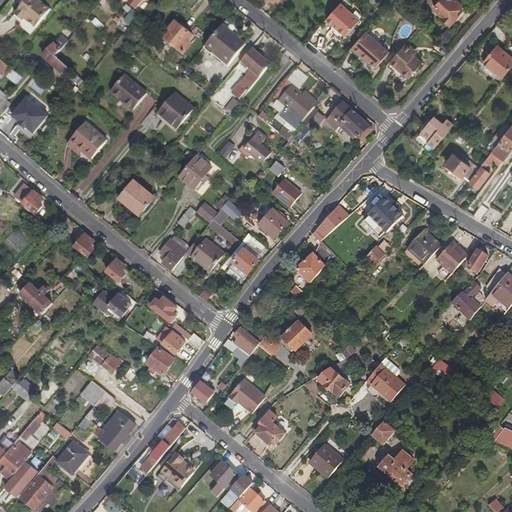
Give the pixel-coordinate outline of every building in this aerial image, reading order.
[(36,30),(50,11),(36,0),(27,0),(14,16),(23,23),(25,21),(36,30)] [(130,0),(129,2),(137,9),(144,0),(130,0)] [(457,13),(464,5),(458,1),(457,2),(454,0),(439,0),(439,1),(440,2),(433,9),(451,25),(459,16),(459,15),(457,13)] [(361,20),(341,4),(327,20),(337,29),(347,36),(361,20)] [(131,25),(140,14),(135,8),(125,20),(131,25)] [(100,29),(111,17),(102,10),(92,22),(100,29)] [(192,44),(189,41),(194,35),(176,21),(162,37),(184,54),(192,44)] [(227,68),(245,46),(222,27),(204,49),(227,68)] [(342,41),(347,36),(337,29),(333,34),(342,41)] [(454,36),(447,31),(441,37),(448,43),(454,36)] [(390,53),(367,33),(354,48),(362,56),(364,54),(372,61),(372,64),(377,69),(390,53)] [(69,67),(56,55),(67,42),(60,37),(43,56),(63,74),(69,67)] [(425,62),(416,55),(412,52),(415,48),(408,42),(390,63),(409,79),(425,62)] [(503,77),(511,66),(511,57),(497,45),(484,62),(503,77)] [(241,102),(271,65),(251,50),(241,63),(252,71),(238,88),(233,94),(232,95),(241,102)] [(372,61),(364,54),(362,56),(372,64),(372,61)] [(0,58),(0,70),(4,74),(10,67),(0,58)] [(23,79),(11,69),(6,76),(5,77),(17,86),(23,79)] [(299,69),(288,83),(292,86),(293,85),(300,91),(310,78),(299,69)] [(133,113),(147,95),(124,76),(109,94),(133,113)] [(281,99),(292,86),(288,83),(278,97),(281,99)] [(230,91),(233,94),(238,88),(235,85),(230,91)] [(316,108),(320,103),(316,100),(314,102),(310,98),(312,96),(306,92),(304,94),(300,91),(293,85),(292,86),(281,99),(281,100),(289,107),(285,112),(302,126),(316,108)] [(178,132),(195,110),(175,93),(157,114),(178,132)] [(281,99),(278,97),(276,99),(278,101),(273,107),(276,109),(274,112),(278,116),(276,119),(278,120),(285,112),(289,107),(281,100),(281,99)] [(49,117),(29,100),(14,117),(21,123),(20,125),(27,130),(28,129),(35,135),(49,117)] [(231,115),(240,104),(234,100),(225,111),(231,115)] [(0,116),(5,121),(14,110),(4,102),(0,107),(0,116)] [(372,129),(344,103),(327,120),(336,129),(342,123),(360,140),(372,129)] [(471,114),(477,108),(472,104),(466,110),(471,114)] [(316,108),(302,126),(295,134),(299,137),(303,140),(312,129),(313,130),(316,125),(319,127),(326,119),(318,112),(319,110),(316,108)] [(302,126),(285,112),(278,120),(285,126),(292,132),(295,134),(302,126)] [(261,118),(286,139),(292,132),(285,126),(283,129),(273,120),(265,113),(261,118)] [(434,150),(454,126),(446,120),(443,125),(433,117),(420,134),(429,141),(427,144),(434,150)] [(498,142),(511,126),(505,122),(489,142),(495,146),(498,142)] [(494,148),(490,152),(486,158),(497,166),(502,160),(511,149),(509,147),(511,142),(511,124),(511,126),(498,142),(495,146),(494,148)] [(93,162),(108,142),(86,125),(67,148),(76,154),(79,151),(83,154),(93,162)] [(273,153),(263,145),(268,139),(260,132),(255,139),(254,138),(245,150),(264,165),(273,153)] [(299,137),(295,134),(284,148),(288,151),(299,137)] [(226,159),(235,148),(229,143),(220,154),(226,159)] [(291,154),(284,149),(281,153),(288,158),(291,154)] [(469,181),(479,167),(456,150),(445,164),(461,177),(463,176),(469,181)] [(189,163),(195,156),(189,151),(184,158),(189,163)] [(206,183),(209,178),(207,176),(213,168),(200,158),(202,156),(200,154),(190,165),(180,178),(196,191),(203,181),(206,183)] [(477,189),(489,173),(484,169),(489,163),(485,160),(479,167),(469,181),(468,182),(477,189)] [(280,174),(286,167),(278,161),(271,170),(280,177),(281,175),(280,174)] [(299,179),(306,170),(299,164),(298,164),(297,165),(291,161),(286,167),(280,174),(281,175),(292,183),(297,177),(299,179)] [(286,179),(274,193),(292,207),(303,193),(286,179)] [(141,216),(157,197),(135,180),(120,199),(141,216)] [(44,198),(27,184),(16,197),(37,214),(43,206),(40,203),(44,198)] [(228,203),(231,198),(226,194),(223,199),(228,203)] [(223,209),(228,203),(223,199),(218,205),(223,209)] [(385,199),(367,214),(369,217),(363,222),(376,237),(382,232),(384,234),(402,219),(385,199)] [(243,215),(228,203),(223,209),(231,215),(238,221),(243,215)] [(219,214),(206,204),(199,213),(212,223),(219,214)] [(185,229),(197,214),(190,208),(178,223),(185,229)] [(497,223),(501,212),(488,208),(484,219),(497,223)] [(222,226),(231,215),(223,209),(219,214),(212,223),(241,245),(243,242),(222,226)] [(289,224),(273,210),(259,226),(274,241),(289,224)] [(241,245),(212,223),(210,225),(238,248),(241,245)] [(323,236),(316,228),(311,234),(318,241),(323,236)] [(425,264),(442,246),(423,229),(406,248),(425,264)] [(188,254),(192,257),(205,241),(207,238),(205,237),(207,234),(205,232),(194,246),(189,252),(188,254)] [(194,246),(177,234),(173,239),(189,252),(194,246)] [(266,248),(249,234),(243,242),(241,245),(238,248),(230,259),(235,262),(234,264),(235,265),(249,276),(260,262),(248,253),(252,248),(261,255),(266,248)] [(320,242),(319,242),(318,241),(311,234),(309,236),(317,246),(320,242)] [(400,249),(409,239),(403,234),(394,244),(400,249)] [(91,248),(95,243),(86,235),(76,248),(89,258),(95,251),(91,248)] [(188,254),(189,252),(173,239),(162,253),(168,258),(163,264),(174,272),(188,254)] [(211,272),(224,256),(205,241),(192,257),(191,258),(211,272)] [(310,284),(333,256),(320,242),(317,246),(310,255),(308,253),(294,270),(310,284)] [(452,276),(468,257),(452,243),(436,261),(452,276)] [(378,273),(391,260),(385,255),(376,246),(363,260),(368,264),(378,273)] [(425,264),(406,248),(401,253),(420,270),(425,264)] [(478,274),(489,257),(478,250),(467,267),(478,274)] [(75,261),(79,256),(75,253),(71,258),(75,261)] [(235,262),(230,259),(222,269),(228,273),(235,265),(234,264),(235,262)] [(357,274),(368,264),(363,260),(353,271),(357,274)] [(122,273),(126,268),(117,261),(107,273),(120,284),(126,277),(122,273)] [(498,284),(507,274),(499,268),(491,279),(498,284)] [(511,307),(511,276),(507,273),(507,274),(498,284),(490,295),(498,301),(510,310),(511,307)] [(77,279),(72,287),(77,290),(82,282),(77,279)] [(480,289),(473,282),(451,304),(448,307),(439,316),(443,320),(455,308),(470,321),(480,308),(475,303),(475,301),(471,299),(471,297),(480,289)] [(53,303),(45,296),(49,292),(43,287),(40,292),(31,285),(21,296),(42,315),(53,303)] [(290,292),(297,299),(302,293),(294,287),(290,292)] [(130,301),(121,294),(117,299),(106,291),(97,304),(107,312),(111,306),(123,317),(130,308),(126,306),(130,301)] [(492,308),(498,301),(490,295),(485,302),(492,308)] [(174,314),(178,309),(169,302),(159,314),(172,324),(174,322),(178,317),(174,314)] [(123,317),(111,306),(107,312),(120,321),(123,317)] [(48,323),(52,318),(47,313),(43,318),(48,323)] [(250,313),(239,328),(240,329),(254,339),(256,335),(264,341),(266,338),(267,336),(260,331),(259,332),(255,329),(261,321),(250,313)] [(37,334),(47,325),(41,319),(28,332),(32,335),(36,332),(37,333),(37,334)] [(102,331),(107,326),(100,319),(95,324),(102,331)] [(170,326),(189,340),(194,334),(191,331),(189,333),(174,322),(172,324),(170,326)] [(296,352),(311,335),(298,322),(282,338),(296,352)] [(175,358),(186,343),(174,334),(167,328),(157,340),(162,344),(158,347),(175,358)] [(254,339),(240,329),(235,336),(249,347),(245,352),(251,357),(255,352),(260,346),(261,344),(254,339)] [(205,342),(194,334),(189,340),(200,349),(205,342)] [(115,349),(120,339),(114,337),(109,346),(115,349)] [(279,348),(266,338),(264,341),(261,344),(260,346),(272,356),(279,348)] [(234,355),(239,348),(228,340),(223,347),(234,355)] [(455,353),(460,347),(455,344),(450,349),(455,353)] [(511,345),(510,344),(502,353),(509,358),(511,354),(511,345)] [(103,367),(111,355),(98,346),(89,357),(103,367)] [(245,352),(239,348),(234,355),(233,356),(245,364),(251,357),(245,352)] [(349,353),(346,348),(341,352),(337,354),(341,362),(345,359),(350,356),(349,353)] [(175,362),(158,350),(147,365),(164,377),(175,362)] [(456,369),(460,372),(473,356),(469,353),(456,369)] [(103,367),(114,375),(122,363),(111,355),(103,367)] [(429,369),(431,371),(438,361),(433,358),(430,362),(432,364),(429,369)] [(348,364),(345,359),(341,362),(335,366),(338,371),(348,364)] [(384,360),(380,365),(395,378),(398,375),(398,372),(384,360)] [(431,371),(438,375),(446,365),(439,361),(438,361),(431,371)] [(395,378),(380,365),(374,372),(380,376),(371,387),(372,387),(380,394),(391,404),(405,386),(395,378)] [(449,381),(456,373),(446,365),(438,375),(449,381)] [(5,379),(14,386),(17,383),(22,377),(14,369),(5,379)] [(349,385),(342,380),(343,379),(342,378),(335,372),(334,373),(329,369),(315,378),(318,380),(318,381),(323,386),(323,387),(325,388),(324,389),(329,393),(330,392),(331,394),(333,393),(339,398),(349,385)] [(371,387),(380,376),(374,372),(366,382),(371,387)] [(12,388),(14,386),(5,379),(0,384),(0,392),(5,397),(12,388)] [(206,404),(215,393),(202,383),(201,381),(199,379),(193,388),(195,390),(192,393),(206,404)] [(252,415),(266,398),(243,381),(228,399),(237,406),(238,404),(252,415)] [(310,381),(302,386),(316,397),(321,390),(310,381)] [(106,394),(92,382),(78,400),(76,402),(85,409),(86,407),(91,411),(95,406),(106,394)] [(31,396),(17,383),(14,386),(12,388),(27,400),(31,396)] [(216,389),(222,393),(226,388),(220,384),(216,389)] [(376,398),(380,394),(372,387),(368,392),(367,393),(374,399),(375,399),(376,398)] [(116,400),(107,393),(106,394),(95,406),(101,411),(102,412),(104,410),(107,412),(116,400)] [(91,411),(86,417),(92,422),(96,417),(101,411),(95,406),(91,411)] [(274,447),(285,433),(271,422),(276,417),(269,411),(258,425),(260,427),(255,434),(263,440),(260,444),(266,448),(268,446),(270,448),(272,445),(274,447)] [(22,438),(36,420),(27,412),(2,441),(12,449),(14,447),(22,438)] [(36,420),(22,438),(26,441),(32,435),(33,436),(41,426),(40,425),(47,417),(43,412),(36,420)] [(116,452),(136,427),(120,413),(108,427),(104,431),(107,434),(102,440),(116,452)] [(92,422),(86,417),(79,426),(86,431),(92,422)] [(92,422),(101,429),(104,431),(108,427),(96,417),(92,422)] [(382,446),(394,431),(383,422),(372,436),(371,437),(382,446)] [(72,435),(58,423),(54,428),(68,439),(72,435)] [(147,475),(185,431),(178,425),(141,469),(147,475)] [(511,448),(511,430),(506,428),(495,441),(511,448)] [(99,437),(104,431),(101,429),(96,434),(99,437)] [(260,444),(263,440),(255,434),(252,437),(260,444)] [(0,459),(10,448),(1,441),(0,442),(0,459)] [(57,463),(73,476),(90,455),(74,442),(57,463)] [(151,452),(156,446),(152,443),(148,448),(151,452)] [(329,479),(344,460),(324,444),(309,463),(329,479)] [(26,462),(29,459),(14,447),(12,449),(0,463),(0,475),(1,474),(11,481),(26,462)] [(405,470),(413,461),(400,451),(393,460),(386,455),(377,466),(401,486),(411,474),(405,470)] [(192,473),(192,470),(188,467),(187,469),(181,464),(182,462),(184,460),(176,454),(161,472),(180,489),(193,474),(192,473)] [(17,498),(38,472),(26,462),(11,481),(11,482),(6,488),(17,498)] [(225,489),(236,476),(222,464),(210,478),(225,489)] [(35,511),(53,489),(44,481),(51,473),(45,468),(38,476),(40,477),(21,500),(35,511)] [(445,481),(451,475),(444,469),(438,475),(445,481)] [(180,489),(161,472),(156,477),(164,484),(166,482),(178,492),(180,489)] [(240,499),(249,489),(253,485),(243,477),(231,491),(240,499)] [(446,483),(440,477),(434,485),(441,489),(446,483)] [(256,511),(265,503),(249,489),(240,499),(230,510),(231,511),(234,511),(241,505),(249,511),(256,511)] [(504,511),(494,501),(488,507),(489,508),(492,511),(504,511)]
